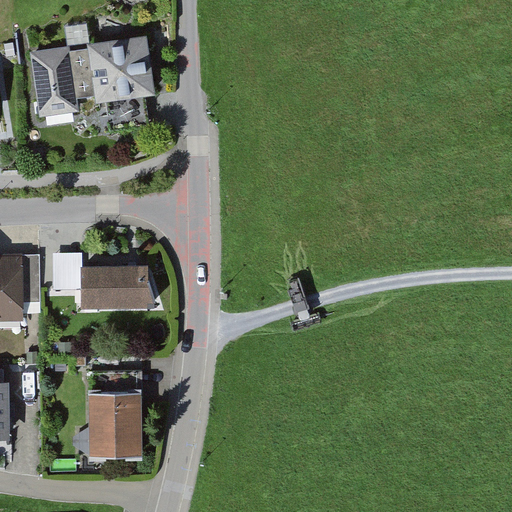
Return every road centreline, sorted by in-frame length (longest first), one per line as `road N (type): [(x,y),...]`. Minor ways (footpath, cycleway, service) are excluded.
road 1 (track): [(511,273),(376,285),(221,331),(199,329)]
road 2 (residential): [(171,505),(194,384),(200,208)]
road 3 (residential): [(0,212),(200,208)]
road 4 (residential): [(0,483),(171,505)]
